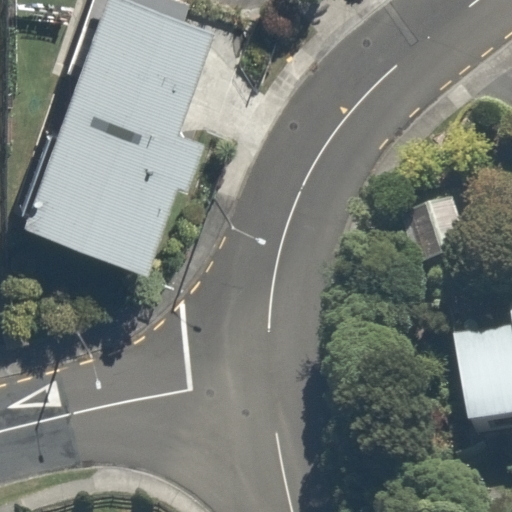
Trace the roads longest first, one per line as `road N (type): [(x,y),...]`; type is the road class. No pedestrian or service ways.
road 1 (residential): [(269,377),(271,273),(296,194),(329,143),(404,59),(480,0)]
road 2 (residential): [(0,432),(269,377)]
road 3 (residential): [(295,511),(269,377)]
